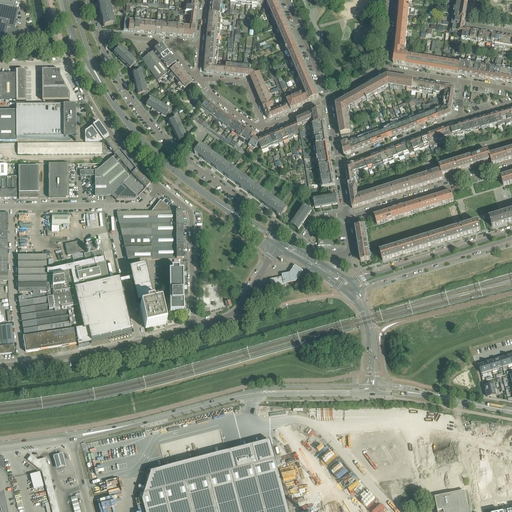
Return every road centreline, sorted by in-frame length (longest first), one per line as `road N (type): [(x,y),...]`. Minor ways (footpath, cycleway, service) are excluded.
road 1 (residential): [(301,244),(162,137),(121,84),(97,34)]
road 2 (tertiary): [(98,79),(144,143),(225,208)]
road 3 (residential): [(345,215),(511,167)]
road 4 (secondary): [(71,437),(238,396)]
road 5 (residential): [(511,231),(354,284)]
road 6 (residential): [(359,290),(511,239)]
road 7 (unclassified): [(22,364),(11,206)]
road 8 (unclassified): [(159,187),(108,128),(69,60)]
road 9 (unclassified): [(194,326),(191,216),(159,187)]
road 10 (unclassified): [(139,342),(109,206)]
road 11 (secondary): [(238,396),(372,394)]
road 12 (secondary): [(369,386),(270,387),(238,396)]
road 13 (residential): [(459,117),(338,164)]
road 14 (unclassified): [(194,326),(236,311),(277,245)]
